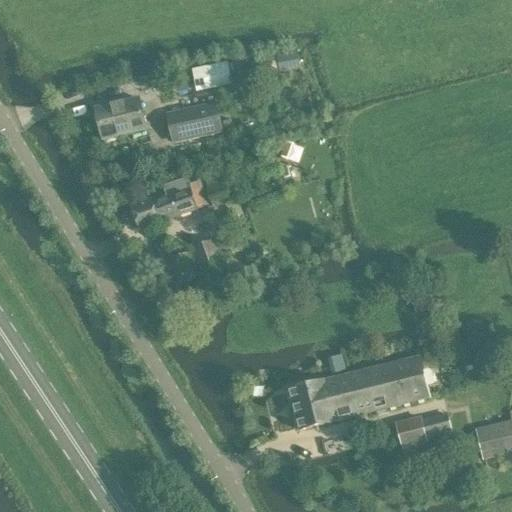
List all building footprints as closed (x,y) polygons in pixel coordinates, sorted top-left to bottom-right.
[(229,65),(193,72),(197,90),(232,83),(229,65)] [(140,98),(96,108),(103,141),(147,131),(142,109),(140,98)] [(216,107),(169,118),(174,141),(221,130),(216,107)] [(231,202),(220,170),(205,176),(210,190),(208,191),(214,208),(231,202)] [(192,192),(191,192),(188,182),(163,190),(166,200),(132,211),(140,233),(155,228),(208,209),(201,186),(191,189),(192,192)] [(224,274),(214,242),(192,249),(202,281),(224,274)] [(191,254),(172,260),(180,284),(199,278),(191,254)] [(415,299),(418,313),(445,309),(442,293),(415,299)] [(290,390),(300,431),(429,399),(419,359),(325,381),(290,390)] [(432,458),(430,450),(420,453),(418,445),(428,443),(427,439),(453,432),(448,414),(423,420),(423,419),(397,426),(406,464),(432,458)] [(488,427),(477,430),(483,461),(511,454),(511,422),(488,427)]
